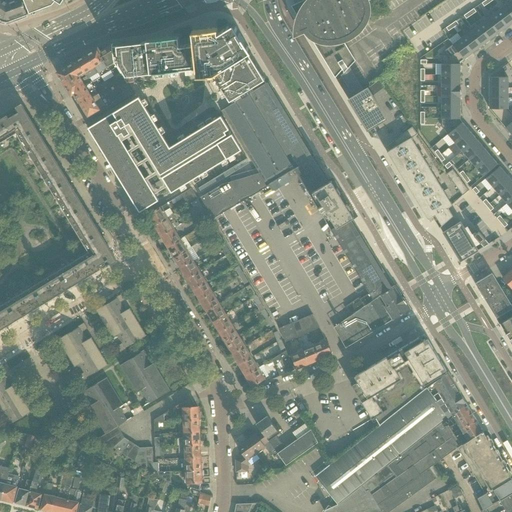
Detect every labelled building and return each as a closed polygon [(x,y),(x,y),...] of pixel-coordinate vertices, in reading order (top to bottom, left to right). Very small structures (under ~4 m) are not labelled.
[(0,0),(0,20),(2,21),(7,22),(26,15),(23,7),(24,7),(22,2),(21,2),(20,0),(0,0)] [(23,0),(29,14),(52,5),(56,0),(61,4),(63,0),(23,0)] [(343,40),(341,37),(356,28),(363,17),(366,14),(365,13),(364,2),(368,0),(302,0),(291,5),(300,21),(299,24),(298,31),(305,28),(335,77),(339,73),(342,69),(344,71),(343,72),(344,72),(348,68),(355,60),(343,40)] [(466,0),(442,0),(434,5),(439,14),(457,4),(460,10),(464,8),(461,3),(466,0)] [(511,15),(504,5),(496,12),(507,27),(511,22),(511,15)] [(496,12),(487,19),(498,33),(507,27),(496,12)] [(487,19),(478,25),(489,40),(498,33),(487,19)] [(92,125),(88,128),(96,142),(113,169),(127,192),(130,197),(139,212),(158,200),(171,193),(241,150),(221,116),(219,113),(221,111),(234,103),(266,83),(263,79),(265,78),(251,55),(250,55),(249,52),(251,50),(248,46),(247,44),(243,37),(242,35),(236,27),(236,26),(234,22),(231,24),(218,32),(218,27),(214,28),(212,28),(209,28),(207,28),(192,30),(193,37),(193,40),(193,44),(179,45),(178,37),(146,40),(146,41),(143,42),(117,45),(117,46),(112,47),(112,45),(113,45),(113,44),(111,44),(111,45),(113,63),(121,76),(133,95),(135,99),(127,104),(123,106),(115,111),(111,114),(104,118),(100,121),(92,125)] [(478,25),(470,32),(481,46),(489,40),(478,25)] [(470,32),(461,38),(472,53),(481,46),(470,32)] [(461,38),(452,45),(463,59),(472,53),(461,38)] [(98,47),(56,72),(70,95),(74,93),(76,91),(90,83),(91,84),(92,82),(101,77),(103,82),(99,85),(112,107),(133,95),(121,76),(113,63),(111,45),(101,51),(98,47)] [(452,45),(441,53),(441,64),(460,64),(460,62),(463,59),(452,45)] [(435,64),(435,75),(441,75),(460,75),(460,64),(441,64),(435,64)] [(441,86),(460,86),(460,75),(441,75),(441,86)] [(337,80),(349,100),(355,96),(352,91),(351,92),(342,77),(337,80)] [(489,77),(489,88),(508,88),(508,77),(489,77)] [(217,188),(200,197),(213,218),(223,213),(270,185),(269,184),(270,184),(287,173),(293,170),(294,169),(299,177),(304,185),(321,213),(325,219),(331,229),(339,224),(347,219),(348,220),(352,218),(353,217),(353,216),(348,208),(347,208),(346,206),(343,200),(342,199),(337,191),(337,190),(332,182),(330,182),(269,81),(266,83),(234,103),(221,111),(259,173),(223,184),(217,188)] [(76,91),(74,93),(74,94),(79,102),(80,105),(98,94),(91,84),(90,83),(76,91)] [(441,97),(460,97),(460,86),(441,86),(441,97)] [(489,88),(489,98),(508,98),(508,88),(489,88)] [(349,100),(353,107),(363,123),(365,122),(365,123),(366,124),(371,125),(372,124),(373,124),(374,126),(386,119),(367,89),(355,96),(349,100)] [(98,94),(80,105),(82,108),(83,107),(87,115),(88,116),(89,115),(105,106),(98,94)] [(441,107),(460,107),(460,97),(441,97),(441,107)] [(489,98),(489,109),(508,109),(508,98),(489,98)] [(16,134),(20,140),(36,130),(21,105),(16,108),(18,112),(8,119),(7,117),(0,120),(0,121),(10,138),(16,134)] [(441,118),(460,118),(460,107),(441,107),(441,118)] [(511,114),(508,109),(489,109),(505,127),(511,121),(511,114)] [(441,127),(448,135),(462,123),(460,120),(460,118),(441,118),(441,127)] [(0,143),(10,138),(0,121),(0,143)] [(462,123),(448,135),(455,143),(469,131),(462,123)] [(432,217),(439,227),(439,228),(440,227),(441,226),(452,216),(453,216),(448,208),(452,205),(411,138),(417,134),(412,127),(393,141),(396,146),(387,152),(428,219),(432,217)] [(20,140),(36,167),(52,157),(36,130),(20,140)] [(469,131),(455,143),(462,151),(476,139),(469,131)] [(476,139),(462,151),(469,160),(483,148),(476,139)] [(483,148),(469,160),(476,168),(490,156),(483,148)] [(490,156),(476,168),(483,176),(497,164),(490,156)] [(36,167),(53,193),(69,183),(52,157),(36,167)] [(485,178),(481,182),(488,191),(492,187),(506,175),(499,167),(485,178)] [(453,169),(450,171),(446,174),(462,196),(468,190),(453,169)] [(287,173),(270,184),(272,189),(280,184),(281,185),(291,179),(289,175),(287,173)] [(511,181),(506,175),(492,187),(499,195),(511,184),(511,181)] [(53,193),(69,220),(85,210),(69,183),(53,193)] [(511,184),(499,195),(507,204),(511,198),(511,184)] [(191,188),(181,194),(188,205),(198,199),(191,188)] [(198,199),(191,203),(197,214),(200,213),(204,210),(198,199)] [(154,225),(173,214),(174,214),(167,203),(148,215),(151,220),(150,221),(153,226),(154,225)] [(69,220),(85,247),(101,237),(85,210),(69,220)] [(204,210),(200,213),(205,222),(210,219),(204,210)] [(154,225),(161,236),(174,229),(179,225),(173,214),(154,225)] [(441,226),(440,227),(443,232),(442,232),(460,262),(478,251),(475,246),(460,221),(457,223),(452,216),(441,226)] [(339,224),(331,229),(341,245),(367,288),(370,293),(373,298),(393,285),(387,276),(352,218),(348,220),(347,219),(339,224)] [(212,224),(209,226),(213,234),(214,234),(217,232),(212,224)] [(161,236),(167,247),(180,239),(174,229),(161,236)] [(214,234),(213,234),(214,235),(218,242),(222,240),(217,232),(214,234)] [(478,232),(473,236),(483,247),(489,244),(478,232)] [(89,253),(84,255),(94,271),(99,268),(97,266),(108,260),(112,264),(116,262),(101,237),(85,247),(89,253)] [(180,239),(167,247),(171,253),(170,253),(173,259),(187,250),(191,247),(185,237),(180,239)] [(225,245),(222,247),(227,255),(231,253),(225,245)] [(177,263),(180,269),(193,261),(187,250),(173,259),(176,264),(177,263)] [(227,255),(231,263),(235,260),(231,253),(227,255)] [(84,255),(58,271),(68,287),(94,271),(84,255)] [(180,269),(187,279),(200,271),(193,261),(180,269)] [(235,269),(240,276),(244,274),(239,266),(235,269)] [(511,269),(503,277),(502,277),(511,288),(511,269)] [(58,271),(32,287),(42,303),(68,287),(58,271)] [(187,279),(193,290),(206,282),(200,271),(187,279)] [(484,278),(475,283),(479,290),(478,290),(479,292),(481,291),(484,296),(483,297),(484,299),(496,318),(511,307),(511,306),(498,284),(492,273),(484,278)] [(240,276),(239,277),(244,285),(248,282),(244,274),(240,276)] [(193,290),(200,301),(213,293),(206,282),(193,290)] [(352,315),(334,327),(340,339),(345,348),(347,347),(410,309),(395,284),(393,285),(373,298),(363,304),(364,306),(352,315)] [(32,287),(6,303),(16,319),(42,303),(32,287)] [(252,288),(248,290),(252,298),(253,298),(256,296),(252,288)] [(200,301),(206,311),(219,304),(213,293),(200,301)] [(370,293),(360,299),(363,304),(373,298),(370,293)] [(117,347),(120,353),(126,349),(126,348),(146,335),(130,309),(125,312),(120,303),(126,300),(122,294),(115,298),(116,299),(96,311),(113,338),(117,335),(122,343),(117,347)] [(253,298),(252,298),(257,306),(261,304),(256,296),(253,298)] [(358,298),(346,306),(352,315),(364,306),(358,298)] [(6,303),(0,306),(0,328),(16,319),(6,303)] [(206,311),(212,322),(225,314),(219,304),(206,311)] [(264,309),(260,311),(265,319),(266,319),(269,317),(264,309)] [(212,322),(219,333),(232,325),(225,314),(212,322)] [(297,337),(319,328),(312,314),(291,323),(297,337)] [(509,340),(511,338),(511,316),(502,322),(508,332),(506,334),(509,340)] [(266,319),(265,319),(270,327),(274,325),(269,317),(266,319)] [(79,376),(82,381),(88,378),(87,377),(108,364),(91,337),(87,340),(82,332),(87,329),(84,323),(77,327),(78,328),(58,340),(74,367),(79,364),(84,373),(79,376)] [(291,323),(280,328),(286,342),(297,337),(291,323)] [(221,339),(224,344),(238,336),(232,325),(219,333),(222,338),(221,339)] [(357,382),(351,385),(371,419),(374,417),(378,424),(379,424),(379,425),(430,386),(446,373),(445,372),(447,371),(424,334),(354,376),(357,382)] [(229,349),(232,354),(245,346),(238,336),(224,344),(227,350),(229,349)] [(281,340),(277,342),(280,351),(285,349),(281,340)] [(325,340),(314,344),(320,359),(331,354),(325,340)] [(314,344),(302,349),(308,364),(320,359),(314,344)] [(232,354),(238,365),(251,357),(245,346),(232,354)] [(144,405),(144,406),(170,390),(154,363),(149,366),(144,357),(149,354),(146,348),(139,352),(140,353),(120,365),(136,392),(141,390),(149,403),(144,405)] [(308,364),(302,349),(291,354),(297,369),(308,364)] [(285,351),(273,359),(273,360),(280,376),(294,370),(286,351),(285,351)] [(238,365),(245,376),(257,368),(251,357),(238,365)] [(257,368),(245,376),(244,377),(247,382),(248,381),(251,387),(264,379),(257,368)] [(2,423),(5,429),(11,425),(11,424),(31,411),(15,384),(10,387),(5,379),(10,375),(7,370),(1,374),(0,374),(0,412),(2,411),(7,419),(2,423)] [(339,504),(369,490),(372,495),(380,488),(396,477),(396,476),(393,472),(387,465),(466,403),(463,399),(461,396),(459,392),(447,372),(446,373),(430,386),(379,425),(336,459),(329,465),(320,472),(316,476),(339,504)] [(89,406),(105,434),(131,418),(131,417),(126,420),(118,407),(123,405),(106,377),(86,389),(79,393),(83,398),(88,395),(93,403),(89,406)] [(190,398),(176,406),(177,409),(182,409),(182,413),(183,421),(199,420),(199,413),(197,414),(197,407),(195,407),(190,398)] [(396,477),(380,488),(372,495),(378,505),(382,501),(387,498),(391,495),(396,491),(401,488),(405,485),(410,481),(414,478),(419,474),(424,471),(428,468),(433,465),(434,464),(449,454),(457,448),(456,447),(463,442),(482,430),(481,427),(480,426),(476,419),(466,403),(387,465),(393,472),(396,476),(396,477)] [(140,405),(130,411),(134,417),(144,411),(140,405)] [(154,422),(158,422),(164,422),(164,414),(154,420),(154,422)] [(256,424),(261,432),(266,438),(277,430),(267,416),(256,424)] [(183,421),(178,421),(179,433),(182,433),(183,433),(198,432),(198,426),(200,426),(199,420),(183,421)] [(98,438),(105,442),(121,432),(118,427),(98,438)] [(268,441),(270,444),(286,465),(318,443),(311,429),(284,448),(276,436),(268,441)] [(511,478),(482,430),(463,442),(456,447),(457,448),(485,494),(511,478)] [(81,443),(86,446),(92,434),(87,431),(81,443)] [(105,442),(113,448),(124,438),(121,432),(105,442)] [(182,438),(177,438),(178,446),(199,445),(198,432),(183,433),(184,438),(182,438)] [(256,434),(246,441),(256,454),(270,444),(268,441),(266,438),(261,432),(256,435),(256,434)] [(28,435),(24,447),(30,448),(34,436),(33,436),(28,435)] [(113,448),(122,453),(129,441),(124,438),(113,448)] [(122,453),(127,456),(134,444),(129,441),(122,453)] [(256,454),(246,441),(237,447),(243,455),(235,460),(236,472),(247,471),(247,466),(250,464),(247,460),(256,454)] [(127,456),(135,461),(140,448),(134,444),(127,456)] [(199,445),(178,446),(178,454),(182,453),(183,453),(184,453),(184,458),(200,457),(199,445)] [(135,461),(147,469),(146,447),(140,448),(135,461)] [(146,447),(147,469),(154,474),(154,472),(153,463),(152,447),(146,447)] [(200,457),(184,458),(185,463),(185,464),(185,471),(202,470),(202,464),(200,464),(200,457)] [(440,476),(433,465),(428,468),(436,478),(436,479),(440,476)] [(9,469),(0,466),(0,499),(1,500),(5,484),(6,484),(8,474),(9,469)] [(431,481),(436,478),(428,468),(424,471),(431,481)] [(32,481),(26,506),(37,509),(40,499),(41,494),(41,491),(37,490),(38,483),(40,483),(43,471),(35,469),(32,481)] [(202,470),(185,471),(185,472),(185,478),(186,483),(186,486),(199,490),(199,483),(201,483),(201,476),(202,476),(202,472),(202,470)] [(158,472),(154,472),(154,474),(166,482),(171,484),(170,471),(158,472)] [(427,485),(431,481),(424,471),(419,474),(427,485)] [(12,503),(15,493),(19,477),(8,474),(6,484),(5,484),(1,500),(12,503)] [(422,488),(427,485),(419,474),(414,478),(422,488)] [(54,503),(52,511),(65,511),(71,489),(73,477),(67,476),(64,487),(63,491),(60,491),(58,497),(56,497),(54,503)] [(90,511),(91,507),(108,511),(109,495),(108,497),(100,495),(99,495),(98,502),(87,499),(92,480),(86,478),(78,511),(90,511)] [(414,478),(410,481),(417,491),(422,488),(414,478)] [(511,511),(511,479),(511,478),(485,494),(477,498),(483,509),(481,510),(482,511),(511,511)] [(17,494),(14,503),(26,506),(32,481),(27,480),(24,490),(18,488),(17,494)] [(410,481),(405,485),(413,495),(417,491),(410,481)] [(40,510),(49,511),(52,511),(56,497),(47,494),(48,489),(52,490),(53,484),(47,483),(44,494),(40,510)] [(405,485),(401,488),(408,498),(413,495),(405,485)] [(454,487),(450,489),(454,499),(458,497),(454,487)] [(401,488),(396,491),(403,501),(408,498),(401,488)] [(71,489),(65,511),(76,511),(79,502),(73,501),(76,490),(71,489)] [(324,511),(379,511),(381,511),(378,505),(372,495),(369,490),(339,504),(324,511)] [(396,491),(391,495),(399,505),(403,501),(396,491)] [(199,494),(197,504),(208,506),(211,496),(199,494)] [(391,495),(387,498),(394,508),(399,505),(391,495)] [(150,511),(151,510),(153,510),(158,500),(149,498),(148,499),(145,511),(150,511)] [(387,498),(382,501),(389,511),(394,508),(387,498)] [(183,511),(185,507),(186,501),(180,499),(178,509),(176,509),(175,511),(183,511)] [(123,511),(125,501),(118,500),(115,511),(123,511)] [(382,501),(378,505),(381,511),(388,511),(389,511),(382,501)] [(236,504),(234,511),(248,511),(252,503),(236,504)]
